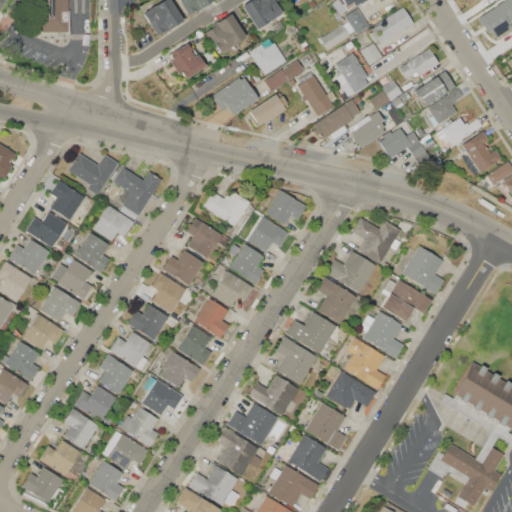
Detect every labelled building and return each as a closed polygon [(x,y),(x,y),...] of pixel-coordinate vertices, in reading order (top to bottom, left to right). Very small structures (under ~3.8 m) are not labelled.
[(66,0),(67,33),(42,33),(42,0),(66,0)] [(142,13),(163,0),(169,0),(182,19),(170,27),(171,28),(164,33),(162,30),(156,34),(142,13)] [(178,0),(212,0),(195,11),(194,10),(187,14),(178,0)] [(241,5),(248,0),(274,0),(282,12),(276,15),(276,16),(269,21),(269,20),(256,28),(241,5)] [(307,3),(313,0),(316,4),(311,8),(307,3)] [(478,18),(505,0),(511,0),(511,16),(487,33),(478,18)] [(370,28),(402,7),(412,22),(377,45),(369,33),(372,31),(370,28)] [(345,16),(357,8),(369,25),(356,33),(345,16)] [(206,31),(214,26),(213,24),(230,13),(245,36),(220,52),(206,31)] [(319,38),(341,24),(349,35),(326,49),(319,38)] [(248,51),(261,43),(264,48),(274,42),(285,60),(263,74),(248,51)] [(360,51),(372,42),(382,56),(369,65),(360,51)] [(169,54),(186,43),(190,49),(189,50),(193,57),(198,54),(206,66),(185,79),(181,72),(178,74),(169,61),(172,59),(169,54)] [(397,68),(428,48),(438,63),(418,76),(415,71),(404,78),(397,68)] [(335,64),(352,53),(367,75),(364,78),(367,84),(347,97),(334,77),(340,73),(335,64)] [(263,80),(281,68),(281,69),(297,59),(303,69),(270,91),(263,80)] [(412,91),(444,70),(454,86),(422,107),(412,91)] [(297,86),(313,75),(326,94),(331,91),(336,97),(330,101),(333,105),(317,116),(306,99),(303,101),(300,96),(303,95),(297,86)] [(211,95),(238,78),(239,80),(243,77),(257,98),(231,115),(227,107),(221,111),(211,95)] [(381,88),(393,80),(401,92),(389,101),(382,90),(381,88)] [(427,107),(457,88),(462,95),(454,101),(455,102),(451,105),(456,112),(433,126),(428,118),(432,115),(427,107)] [(382,90),(389,101),(374,110),(368,99),(382,90)] [(246,112),(274,94),(278,98),(281,96),(286,102),(282,105),(284,109),(256,127),(246,112)] [(391,101),(398,96),(402,101),(394,106),(391,101)] [(312,124),(351,98),(359,112),(351,117),(352,119),(322,139),(312,124)] [(391,101),(394,106),(404,120),(396,125),(387,112),(388,111),(384,105),(391,101)] [(348,128),(367,115),(368,117),(377,111),(383,120),(380,121),(383,126),(381,128),(384,132),(360,147),(348,128)] [(441,129),(460,117),(464,123),(466,121),(468,123),(477,118),(482,126),(452,145),(449,140),(445,143),(441,138),(445,135),(441,129)] [(419,137),(415,130),(420,127),(424,134),(419,137)] [(377,142),(383,138),(382,135),(389,130),(391,133),(399,128),(404,136),(412,131),(418,140),(425,150),(427,153),(415,161),(406,147),(389,159),(377,142)] [(460,143),(481,129),(488,139),(482,143),(489,152),(494,149),(500,158),(479,172),(460,143)] [(425,150),(418,140),(428,133),(435,143),(425,150)] [(0,142),(17,153),(11,163),(13,164),(4,178),(0,175),(0,142)] [(78,153),(97,164),(104,153),(118,162),(97,195),(87,188),(89,184),(67,170),(78,153)] [(486,175),(508,161),(511,167),(511,171),(492,184),(486,175)] [(124,189),(112,182),(122,166),(143,179),(148,171),(160,179),(135,220),(118,209),(122,203),(118,200),(124,189)] [(511,198),(501,181),(511,173),(511,198)] [(57,180),(84,197),(75,212),(73,211),(68,219),(50,208),(56,198),(49,193),(57,180)] [(306,205),(297,219),(290,214),(284,224),(264,212),(279,189),(306,205)] [(201,206),(211,190),(223,198),(226,194),(229,195),(232,190),(250,201),(247,206),(248,207),(240,220),(239,219),(234,227),(201,206)] [(107,204),(133,221),(124,235),(117,231),(111,240),(92,228),(107,204)] [(46,211),(65,223),(51,247),(25,231),(33,217),(40,221),(46,211)] [(288,232),(279,246),(271,241),(265,252),(246,240),(262,215),(288,232)] [(359,217),(378,228),(383,219),(400,229),(379,263),(356,250),(364,238),(351,231),(359,217)] [(194,218),(220,234),(205,258),(185,245),(191,235),(186,232),(194,218)] [(67,228),(74,232),(68,241),(61,237),(67,228)] [(89,232),(109,244),(102,254),(109,258),(100,272),(72,254),(77,246),(79,247),(89,232)] [(29,238),(48,250),(33,274),(7,257),(16,244),(23,248),(29,238)] [(243,243),(263,255),(256,265),(263,269),(255,283),(229,266),(243,243)] [(418,245),(441,259),(433,273),(443,279),(435,293),(401,273),(418,245)] [(162,268),(170,255),(177,259),(183,249),(203,261),(188,285),(162,268)] [(333,259),(342,264),(351,251),(374,265),(358,292),(325,272),(333,259)] [(72,259),(90,271),(84,281),(92,286),(83,300),(50,279),(60,263),(67,267),(72,259)] [(0,266),(4,260),(32,277),(16,302),(0,291),(0,284),(3,279),(0,277),(0,266)] [(226,270),(252,287),(244,300),(236,295),(229,306),(211,294),(226,270)] [(159,272),(180,285),(179,286),(184,289),(170,312),(150,300),(157,290),(150,286),(159,272)] [(356,296),(340,323),(316,309),(325,295),(316,289),(324,276),(356,296)] [(398,279),(432,299),(423,314),(412,307),(403,321),(380,307),(386,296),(380,292),(388,279),(395,283),(398,279)] [(80,302),(71,317),(64,312),(58,322),(39,310),(50,292),(48,290),(52,284),(80,302)] [(0,324),(0,296),(6,300),(7,299),(14,303),(14,304),(15,305),(4,321),(3,320),(0,324)] [(208,297),(228,309),(221,319),(229,324),(221,338),(194,321),(208,297)] [(148,303),(167,316),(153,339),(127,323),(135,309),(142,313),(148,303)] [(358,335),(362,329),(359,327),(367,314),(373,318),(378,310),(401,324),(394,336),(405,342),(395,358),(358,335)] [(312,311),(336,325),(319,353),(286,333),(294,318),(304,324),(312,311)] [(37,313),(63,329),(54,344),(47,339),(41,349),(22,337),(37,313)] [(191,324),(211,336),(204,347),(210,351),(202,364),(176,348),(191,324)] [(117,336),(125,341),(131,331),(150,343),(141,356),(146,359),(139,369),(109,350),(117,336)] [(283,336),(317,356),(300,384),(276,369),(284,356),(274,350),(283,336)] [(354,337),(384,355),(375,369),(385,375),(376,389),(343,369),(352,354),(346,350),(354,337)] [(32,363),(38,367),(30,380),(4,364),(19,341),(38,353),(32,363)] [(171,351),(199,368),(191,381),(184,377),(177,387),(158,376),(162,370),(160,368),(171,351)] [(106,353),(107,353),(116,358),(115,359),(132,370),(118,394),(98,382),(105,371),(98,367),(106,353)] [(471,361),(511,384),(511,428),(510,428),(507,432),(511,435),(511,441),(510,444),(497,437),(489,432),(439,401),(444,393),(452,399),(455,395),(452,393),(471,361)] [(11,394),(5,404),(0,400),(0,370),(2,367),(28,384),(19,399),(11,394)] [(339,370),(375,392),(367,406),(354,399),(349,408),(346,406),(345,408),(324,396),(339,370)] [(274,373),(297,387),(281,414),(248,395),(256,382),(266,388),(274,373)] [(165,404),(159,415),(140,403),(148,391),(142,387),(149,375),(156,379),(183,396),(174,409),(165,404)] [(96,385),(116,397),(101,421),(73,404),(82,390),(90,395),(96,385)] [(316,390),(322,393),(319,398),(313,394),(316,390)] [(321,402),(345,416),(336,430),(346,436),(338,451),(304,430),(321,402)] [(252,403),(276,417),(260,444),(226,424),(235,411),(244,416),(252,403)] [(119,427),(126,415),(131,418),(138,406),(157,419),(151,428),(157,433),(149,446),(119,427)] [(82,448),(62,436),(68,426),(62,422),(72,407),(81,413),(81,414),(97,425),(82,448)] [(224,428),(257,448),(253,454),(261,459),(255,468),(247,463),(241,474),(216,459),(224,446),(216,441),(224,428)] [(130,460),(125,469),(106,457),(106,456),(102,453),(116,430),(121,434),(122,433),(147,449),(146,450),(137,464),(130,460)] [(489,432),(497,437),(491,447),(503,455),(494,470),(501,474),(491,491),(484,487),(472,505),(456,495),(465,481),(445,469),(441,477),(426,468),(437,450),(442,454),(449,442),(474,457),(489,432)] [(303,435),(325,448),(317,461),(328,468),(320,480),(287,460),(303,435)] [(54,449),(61,439),(80,451),(64,475),(38,459),(47,445),(54,449)] [(103,460),(122,473),(116,483),(122,486),(113,500),(88,484),(103,460)] [(206,478),(214,464),(221,469),(222,467),(227,470),(226,472),(237,478),(230,490),(239,495),(233,504),(225,499),(221,505),(187,485),(195,472),(206,478)] [(285,465),(318,485),(310,499),(300,493),(291,506),(268,492),(275,480),(269,476),(275,467),(281,471),(285,465)] [(21,486),(30,472),(36,476),(42,467),(62,479),(47,503),(21,486)] [(71,511),(70,511),(85,487),(105,499),(98,509),(103,511),(71,511)] [(184,487),(220,508),(217,511),(185,511),(187,510),(175,502),(184,487)] [(292,511),(254,511),(265,496),(292,511)]
